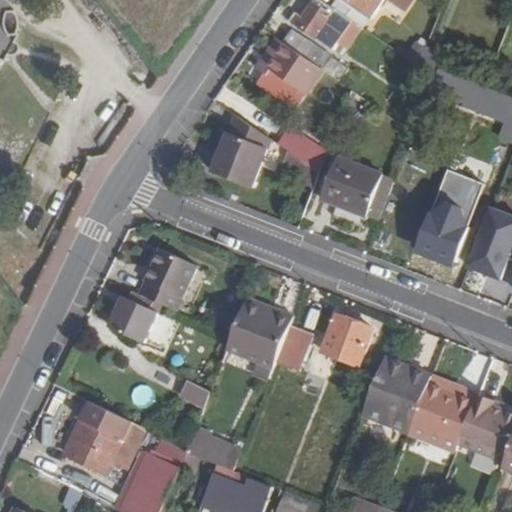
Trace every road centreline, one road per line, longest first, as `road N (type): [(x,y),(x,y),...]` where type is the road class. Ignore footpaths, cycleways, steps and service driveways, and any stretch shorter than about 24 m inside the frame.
road 1 (residential): [(125,183),(511,337)]
road 2 (tertiary): [(0,426),(125,183)]
road 3 (tertiary): [(125,183),(248,0)]
